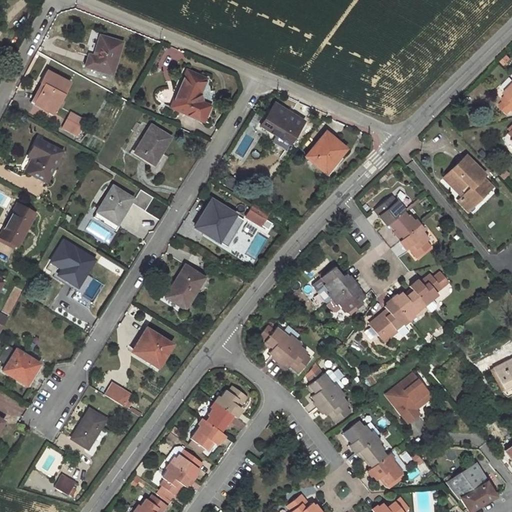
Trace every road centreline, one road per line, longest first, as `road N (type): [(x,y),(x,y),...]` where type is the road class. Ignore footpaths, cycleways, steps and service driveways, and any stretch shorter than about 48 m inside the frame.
road 1 (residential): [(46,418),(257,77)]
road 2 (unclassified): [(218,341),(294,244),(398,138)]
road 3 (residential): [(195,511),(279,394),(218,341)]
road 4 (unclassified): [(89,511),(218,341)]
road 5 (residential): [(257,77),(74,0)]
road 6 (unclassified): [(398,138),(511,27)]
road 7 (residential): [(398,138),(257,77)]
